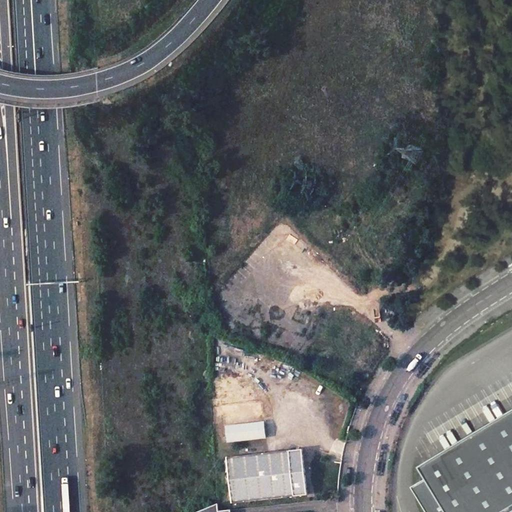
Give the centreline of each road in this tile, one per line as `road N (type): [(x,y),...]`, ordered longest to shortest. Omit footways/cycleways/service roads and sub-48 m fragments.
road 1 (trunk): [(61,511),(38,113)]
road 2 (unclassified): [(511,275),(399,367),(361,460),(359,511)]
road 3 (trunk): [(7,219),(25,511)]
road 4 (trunk): [(0,81),(68,88),(121,74),(173,41),(212,0)]
road 5 (trunk): [(3,0),(13,174),(7,219)]
